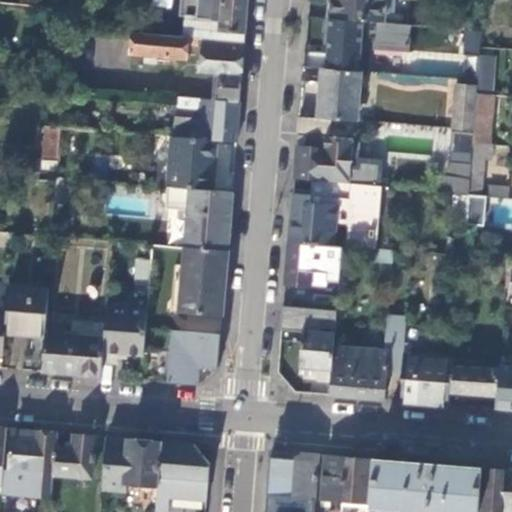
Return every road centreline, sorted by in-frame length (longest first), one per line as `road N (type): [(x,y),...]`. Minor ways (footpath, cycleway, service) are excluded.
road 1 (residential): [(243,428),(277,0)]
road 2 (residential): [(511,448),(243,428)]
road 3 (residential): [(0,406),(243,428)]
